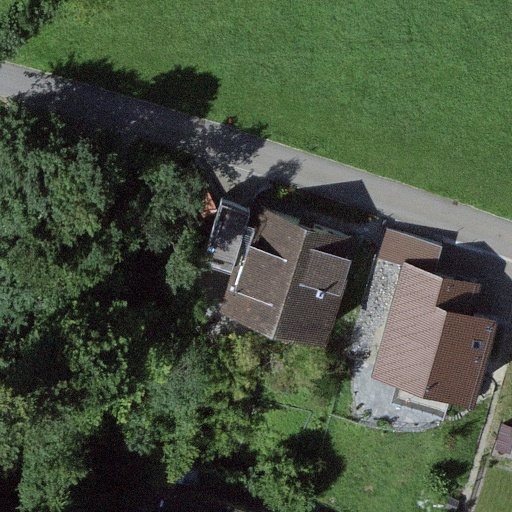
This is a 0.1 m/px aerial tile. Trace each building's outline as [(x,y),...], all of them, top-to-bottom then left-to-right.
[(205,240),(233,250),(251,199),(222,190),(205,240)] [(359,229),(254,194),(221,294),(326,328),(359,229)] [(379,249),(404,256),(436,265),(443,240),(386,224),(379,249)] [(436,265),(404,256),(373,363),(476,392),(501,307),(475,300),(481,278),(436,265)] [(289,511),(290,509),(162,477),(153,511),(289,511)]
